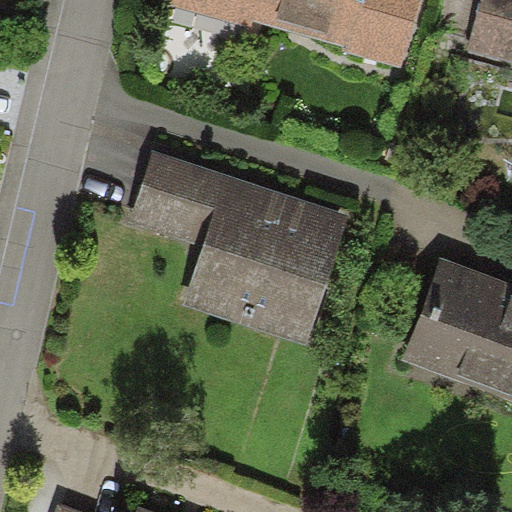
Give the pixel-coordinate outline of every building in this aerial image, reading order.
[(173,0),(172,4),(251,27),(253,19),(344,45),(357,0),(173,0)] [(420,0),(357,0),(344,45),(342,53),(402,69),(420,0)] [(511,0),(481,0),(467,51),(511,64),(511,0)] [(202,246),(225,172),(152,149),(128,222),(202,246)] [(350,212),(225,172),(202,246),(183,304),(307,344),(350,212)] [(511,282),(442,256),(403,359),(511,400),(511,282)]
